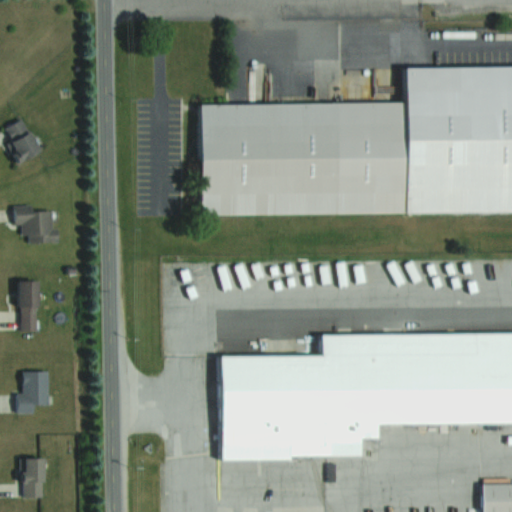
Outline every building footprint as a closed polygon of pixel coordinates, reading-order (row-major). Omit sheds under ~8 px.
[(399,102),(399,67),(511,66),(511,211),(196,213),(195,103),(399,102)] [(37,151),(24,118),(1,127),(15,160),(37,151)] [(57,241),(57,227),(51,227),(51,210),(31,210),(31,204),(12,204),(13,223),(23,223),(24,242),(57,241)] [(16,279),(16,330),(36,330),(36,279),(16,279)] [(511,423),(370,425),(370,437),(353,437),(353,454),(283,455),(283,459),(216,459),(214,356),(317,355),(316,336),(511,333),(511,423)] [(15,392),(15,411),(33,412),(33,403),(46,403),(47,370),(22,369),(21,392),(15,392)] [(41,495),(41,457),(21,457),(21,495),(41,495)] [(511,511),(477,511),(477,484),(511,483),(511,511)]
